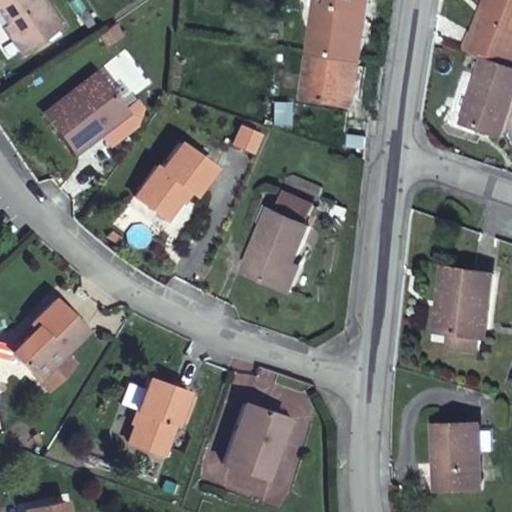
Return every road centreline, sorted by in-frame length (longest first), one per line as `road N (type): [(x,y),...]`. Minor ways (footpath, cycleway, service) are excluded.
road 1 (residential): [(0,164),(98,267),(208,328),(311,366),(373,375)]
road 2 (tertiary): [(396,161),(373,375)]
road 3 (tertiary): [(418,0),(396,161)]
road 4 (tertiary): [(373,375),(371,511)]
road 5 (residential): [(511,200),(396,161)]
